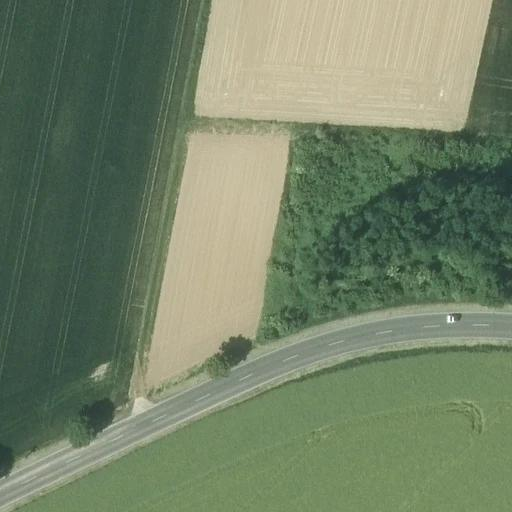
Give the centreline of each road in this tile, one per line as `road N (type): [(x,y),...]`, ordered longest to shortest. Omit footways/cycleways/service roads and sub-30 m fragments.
road 1 (tertiary): [(511,326),(397,330),(313,349),(0,495)]
road 2 (track): [(141,427),(134,395),(215,0)]
